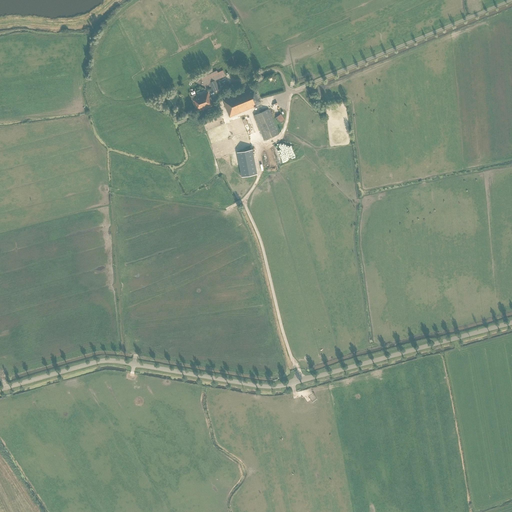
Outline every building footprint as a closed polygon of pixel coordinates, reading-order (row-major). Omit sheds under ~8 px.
[(225,76),(223,70),(217,73),(217,71),(201,78),(204,85),(208,83),(209,87),(210,86),(213,92),(219,89),(215,80),(225,76)] [(256,92),(254,88),(223,100),(225,104),(224,105),(229,117),(257,106),(257,108),(262,106),(261,104),(259,99),(256,92)] [(213,105),(208,91),(196,96),(195,95),(191,97),(195,108),(197,112),(213,105)] [(263,140),(278,134),(268,110),(253,115),(263,140)] [(280,124),(285,120),(280,114),(275,117),(280,124)] [(270,165),(277,162),(271,148),(265,150),(270,165)] [(257,174),(252,150),(236,153),(241,177),(257,174)]
